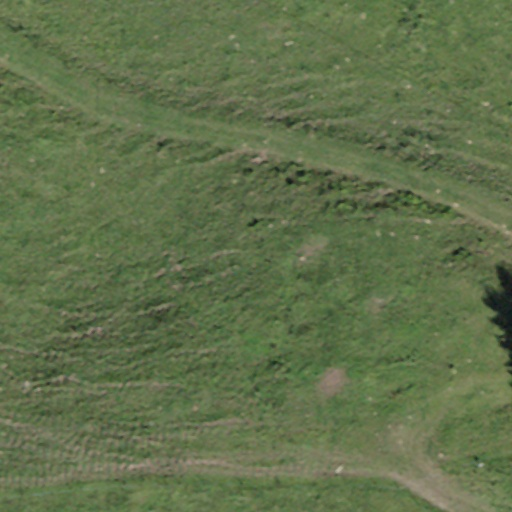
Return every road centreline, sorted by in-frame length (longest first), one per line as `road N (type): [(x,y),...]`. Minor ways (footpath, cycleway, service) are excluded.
road 1 (track): [(511,232),(355,167),(104,114),(0,54)]
road 2 (track): [(453,511),(402,475),(423,416),(511,384)]
